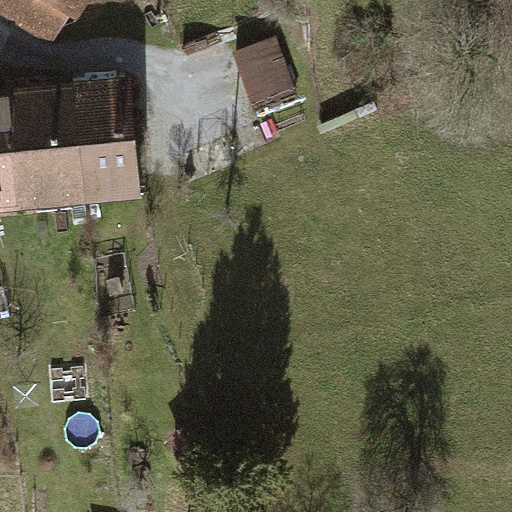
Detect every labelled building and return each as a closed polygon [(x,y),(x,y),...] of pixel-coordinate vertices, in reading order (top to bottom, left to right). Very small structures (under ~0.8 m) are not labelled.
[(0,0),(0,17),(47,45),(66,11),(78,18),(88,0),(0,0)] [(290,90),(274,37),(230,50),(247,103),(290,90)] [(133,82),(74,88),(87,210),(146,203),(133,82)] [(0,219),(87,210),(74,88),(0,96),(0,219)] [(222,138),(194,148),(204,178),(233,168),(222,138)] [(119,278),(103,280),(106,300),(122,297),(119,278)] [(94,388),(73,389),(74,412),(95,411),(94,388)] [(211,420),(168,439),(181,468),(224,449),(211,420)]
